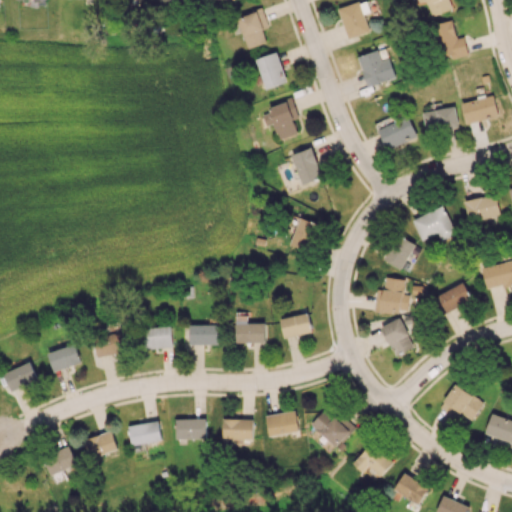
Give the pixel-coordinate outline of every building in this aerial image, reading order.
[(452,9),(449,0),(426,0),(431,15),(452,9)] [(348,38),(368,32),(358,1),(338,8),(348,38)] [(268,27),(262,8),(237,16),(247,48),(266,42),(262,29),(268,27)] [(467,54),(464,36),(456,38),(453,20),(432,24),(438,59),(467,54)] [(389,57),(380,60),(378,50),(359,55),(367,86),(395,78),(389,57)] [(255,59),(266,89),(287,81),(276,51),(255,59)] [(497,116),(494,96),(461,101),(465,121),(497,116)] [(278,139),(297,133),(294,118),(298,117),(293,98),(269,105),(278,139)] [(459,126),(454,105),(421,112),(426,133),(459,126)] [(385,148),(417,137),(409,116),(378,127),(385,148)] [(293,152),(300,183),(321,178),(314,147),(293,152)] [(465,199),(468,221),(499,217),(495,195),(465,199)] [(456,233),(442,205),(412,220),(422,240),(437,233),(441,241),(456,233)] [(289,244),(308,251),(319,224),(300,217),(289,244)] [(385,261),(402,269),(415,243),(397,234),(385,261)] [(511,282),(511,259),(481,268),(487,289),(511,282)] [(403,277),(384,277),(384,289),(375,289),(375,311),(402,312),(403,277)] [(472,299),(463,281),(438,294),(447,312),(472,299)] [(280,316),(282,336),(311,333),(309,314),(280,316)] [(413,348),(408,333),(417,331),(412,314),(382,324),(391,355),(413,348)] [(236,343),(265,342),(264,321),(236,322),(236,343)] [(189,344),(218,344),(218,324),(190,324),(189,344)] [(126,350),(120,325),(93,331),(99,357),(126,350)] [(172,347),(172,327),(140,327),(141,348),(172,347)] [(47,352),(54,372),(81,362),(74,343),(47,352)] [(11,390),(38,381),(31,362),(4,372),(11,390)] [(482,403),(454,384),(440,404),(468,424),(482,403)] [(311,422),(340,451),(346,444),(341,440),(356,425),(345,415),(338,422),(325,408),(311,422)] [(268,435),(298,432),(296,411),(266,414),(268,435)] [(511,442),(511,419),(491,413),(485,435),(511,442)] [(206,437),(206,417),(176,418),(176,438),(206,437)] [(253,438),(253,418),(223,418),(223,439),(253,438)] [(162,439),(158,419),(128,425),(132,445),(162,439)] [(85,439),(91,459),(118,451),(112,431),(85,439)] [(352,463),(362,472),(369,465),(380,476),(394,462),(372,442),(352,463)] [(78,463),(69,444),(43,456),(52,475),(78,463)] [(428,485),(402,473),(393,491),(420,503),(428,485)] [(435,511),(466,511),(469,506),(443,495),(435,511)]
